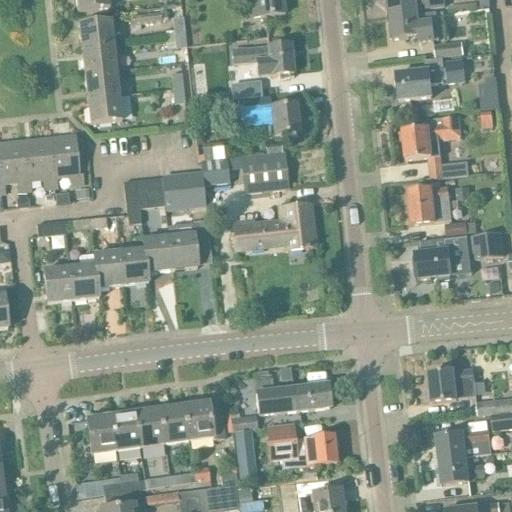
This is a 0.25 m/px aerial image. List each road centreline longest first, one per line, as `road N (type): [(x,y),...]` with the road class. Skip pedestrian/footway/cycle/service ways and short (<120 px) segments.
road 1 (residential): [(362,336),(326,0)]
road 2 (tertiary): [(40,371),(362,336)]
road 3 (residential): [(187,161),(104,168),(109,215),(21,226)]
road 4 (residential): [(385,511),(362,336)]
road 5 (tertiary): [(362,336),(511,323)]
road 6 (residential): [(40,371),(21,226)]
road 7 (residential): [(40,371),(60,511)]
road 8 (residential): [(511,138),(497,0)]
